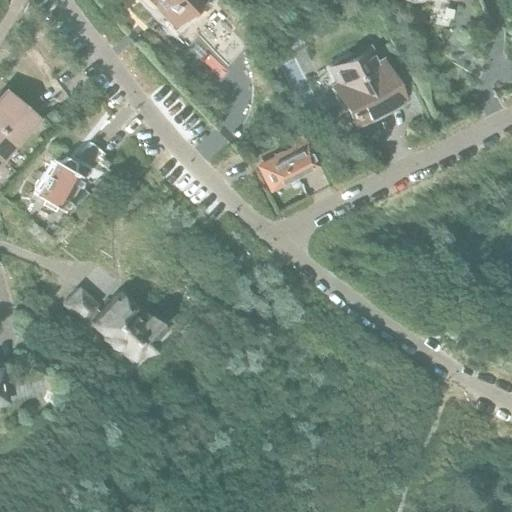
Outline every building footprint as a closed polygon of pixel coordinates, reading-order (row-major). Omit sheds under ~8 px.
[(210,0),(150,0),(186,37),(218,7),(210,0)] [(400,97),(394,85),(392,86),(388,77),(395,74),(394,73),(390,75),(382,59),(376,62),(368,46),(353,54),(352,51),(335,60),(336,62),(329,66),(337,82),(332,84),(333,86),(331,88),(338,100),(340,99),(351,122),(400,97)] [(3,90),(0,93),(0,154),(33,116),(3,90)] [(275,159),(260,167),(270,187),(296,174),(297,176),(314,167),(299,138),(288,144),(291,149),(283,153),(282,151),(273,155),(275,159)] [(73,159),(85,169),(101,152),(89,141),(73,159)] [(59,209),(63,200),(72,205),(85,191),(79,186),(71,196),(67,194),(78,174),(72,170),(72,160),(63,155),(54,160),(52,159),(32,194),(59,209)] [(76,287),(61,304),(80,320),(95,303),(76,287)] [(116,294),(91,322),(96,326),(94,328),(98,333),(100,331),(104,335),(102,337),(106,345),(114,346),(115,345),(119,349),(118,350),(122,355),(124,353),(129,357),(136,349),(139,352),(152,337),(149,334),(155,327),(156,326),(145,316),(144,318),(142,316),(135,323),(125,314),(131,307),(130,305),(118,294),(116,294)] [(0,400),(3,400),(12,397),(21,395),(29,391),(15,358),(0,362),(0,400)]
